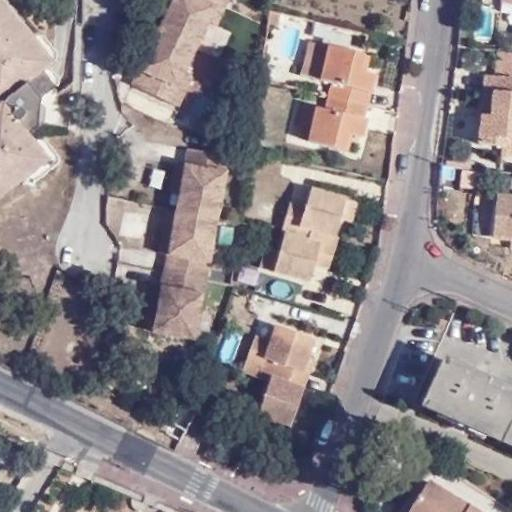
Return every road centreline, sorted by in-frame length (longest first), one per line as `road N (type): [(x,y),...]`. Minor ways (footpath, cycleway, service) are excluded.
road 1 (residential): [(310,511),(397,266),(438,0)]
road 2 (secondary): [(72,420),(252,511)]
road 3 (unknown): [(349,401),(511,475)]
